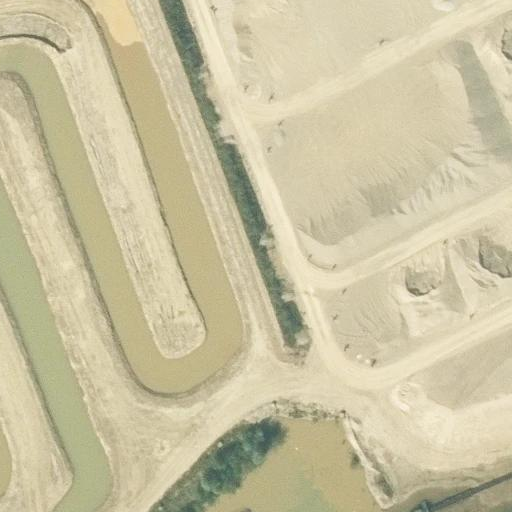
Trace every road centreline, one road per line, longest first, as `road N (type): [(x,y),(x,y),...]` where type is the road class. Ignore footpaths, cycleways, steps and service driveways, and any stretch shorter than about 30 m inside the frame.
road 1 (unknown): [(241,124),(491,0)]
road 2 (unknown): [(301,295),(321,343),(357,368),(420,355),(511,309)]
road 3 (unknown): [(511,189),(301,295)]
road 4 (unknown): [(241,124),(301,295)]
road 5 (unknown): [(195,0),(241,124)]
